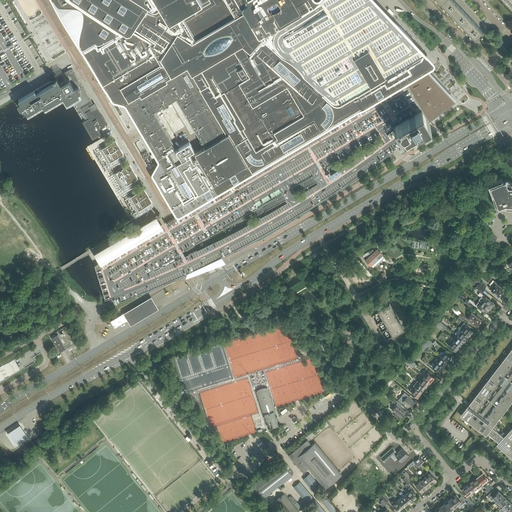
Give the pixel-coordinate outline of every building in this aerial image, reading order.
[(30,0),(15,0),(28,21),(56,5),(52,0),(40,0),(33,5),(30,0)] [(52,0),(58,9),(59,10),(60,11),(61,11),(62,11),(65,10),(66,12),(65,12),(65,13),(65,14),(65,15),(66,16),(67,16),(68,16),(74,25),(73,26),(73,30),(73,31),(73,33),(73,34),(77,40),(91,31),(74,3),(72,0),(67,0),(64,2),(63,0),(62,0),(52,0)] [(81,0),(77,3),(81,9),(81,10),(93,3),(91,0),(81,0)] [(221,121),(225,127),(228,132),(231,131),(239,144),(250,162),(213,184),(205,188),(179,205),(177,205),(178,207),(178,208),(177,209),(177,210),(178,210),(178,211),(179,211),(179,212),(180,211),(181,211),(182,213),(218,191),(227,186),(248,173),(270,160),(286,151),(290,148),(307,139),(308,141),(316,154),(315,154),(317,157),(327,152),(326,151),(321,154),(320,152),(319,152),(311,139),(310,137),(316,133),(337,121),(353,112),(380,95),(414,75),(415,75),(422,71),(423,70),(424,70),(423,68),(420,64),(419,62),(414,65),(413,63),(407,67),(406,67),(400,71),(399,71),(393,75),(392,75),(384,77),(377,81),(378,81),(377,81),(378,82),(377,82),(377,81),(377,82),(370,85),(370,86),(366,88),(367,88),(357,94),(352,97),(348,99),(342,103),(341,103),(340,104),(338,104),(337,105),(336,104),(335,104),(333,104),(332,103),(331,103),(331,102),(330,101),(325,97),(318,91),(312,85),(306,80),(301,76),(303,75),(302,73),(300,74),(300,73),(299,73),(298,72),(298,71),(297,70),(295,68),(294,67),(292,65),(291,65),(290,63),(288,62),(287,61),(286,61),(285,60),(284,60),(283,59),(282,58),(281,58),(280,57),(274,52),(268,46),(259,38),(258,39),(258,38),(244,14),(243,12),(237,3),(243,0),(91,0),(93,3),(94,2),(97,5),(98,4),(102,11),(106,9),(108,13),(110,11),(112,15),(115,13),(117,16),(119,15),(121,19),(124,18),(126,22),(129,20),(131,23),(132,22),(134,26),(135,25),(142,30),(150,35),(158,40),(165,45),(169,47),(169,48),(170,48),(171,49),(171,50),(172,51),(172,52),(172,53),(172,54),(172,55),(172,56),(172,57),(171,58),(170,59),(170,60),(169,60),(169,61),(162,65),(161,65),(155,69),(150,72),(144,75),(138,79),(133,82),(127,85),(121,89),(123,92),(122,93),(122,94),(122,95),(123,96),(124,96),(125,96),(127,99),(141,91),(152,84),(163,78),(175,70),(187,63),(198,81),(201,87),(204,93),(208,98),(210,102),(215,110),(218,115),(221,121)] [(243,0),(237,3),(243,12),(244,14),(258,38),(259,38),(271,30),(272,31),(277,28),(277,27),(310,7),(313,5),(309,0),(243,0)] [(258,38),(258,39),(259,38),(268,46),(274,52),(307,32),(302,25),(309,21),(327,10),(326,8),(318,0),(313,5),(310,7),(277,27),(277,28),(272,31),(271,30),(259,38),(258,38)] [(327,10),(309,21),(313,27),(323,21),(328,29),(313,38),(329,64),(348,52),(356,47),(377,82),(377,81),(377,82),(378,82),(377,81),(378,81),(377,81),(384,77),(392,75),(393,75),(399,71),(400,71),(406,67),(407,67),(413,63),(414,65),(419,62),(421,61),(422,60),(423,59),(424,57),(424,56),(424,54),(424,53),(423,51),(394,21),(392,19),(374,0),(373,0),(318,0),(326,8),(327,10)] [(460,7),(453,0),(442,0),(440,2),(451,15),(460,7)] [(76,2),(74,3),(91,31),(95,38),(100,46),(85,54),(86,56),(87,56),(91,62),(94,67),(93,68),(94,70),(95,69),(97,72),(99,76),(98,76),(98,77),(102,84),(103,84),(114,77),(117,75),(126,70),(131,67),(137,63),(143,60),(154,53),(161,65),(162,65),(159,59),(155,53),(155,51),(154,51),(154,50),(151,51),(129,64),(122,52),(122,51),(121,49),(109,56),(106,52),(106,51),(102,45),(102,44),(98,38),(98,37),(93,30),(91,27),(89,23),(87,20),(85,16),(83,13),(81,10),(81,9),(77,3),(76,2)] [(93,3),(81,10),(83,13),(97,5),(94,2),(93,3)] [(97,5),(83,13),(85,16),(87,20),(102,11),(98,4),(97,5)] [(471,19),(460,7),(451,15),(463,27),(471,19)] [(102,11),(87,20),(89,23),(91,27),(112,15),(110,11),(108,13),(106,9),(102,11)] [(112,15),(91,27),(93,30),(98,37),(98,38),(126,22),(124,18),(121,19),(119,15),(117,16),(115,13),(112,15)] [(483,31),(471,19),(463,27),(474,39),(483,31)] [(126,22),(98,38),(102,44),(102,45),(134,26),(132,22),(131,23),(129,20),(126,22)] [(309,21),(302,25),(307,32),(311,39),(315,46),(319,53),(323,60),(302,73),(303,75),(325,62),(327,67),(331,74),(327,77),(329,80),(336,76),(333,71),(329,64),(313,38),(328,29),(323,21),(313,27),(309,21)] [(134,26),(102,45),(106,51),(106,52),(142,30),(135,25),(134,26)] [(142,30),(106,52),(109,56),(121,49),(122,51),(122,52),(150,35),(142,30)] [(91,31),(77,40),(78,43),(81,47),(95,38),(91,31)] [(307,32),(274,52),(280,57),(311,39),(307,32)] [(150,35),(122,52),(129,64),(151,51),(148,46),(158,40),(150,35)] [(95,38),(81,47),(85,54),(100,46),(95,38)] [(311,39),(280,57),(281,58),(282,58),(283,59),(284,60),(285,60),(286,61),(287,61),(288,62),(315,46),(311,39)] [(158,40),(148,46),(151,51),(154,50),(154,51),(165,45),(158,40)] [(165,45),(154,51),(155,51),(155,53),(159,59),(172,51),(171,50),(171,49),(170,48),(169,48),(169,47),(165,45)] [(288,62),(290,63),(291,65),(292,65),(294,67),(295,68),(319,53),(315,46),(288,62)] [(356,47),(348,52),(357,68),(359,67),(370,86),(370,85),(377,82),(356,47)] [(172,51),(159,59),(162,65),(169,61),(169,60),(170,60),(170,59),(171,58),(172,57),(172,56),(172,55),(172,54),(172,53),(172,52),(172,51)] [(335,91),(325,97),(330,101),(331,102),(331,103),(332,103),(333,104),(335,104),(336,104),(337,105),(338,104),(340,104),(341,103),(342,103),(348,99),(352,97),(357,94),(367,88),(366,88),(370,86),(359,67),(357,68),(348,52),(329,64),(333,71),(336,76),(329,80),(331,84),(335,91)] [(154,53),(143,60),(150,72),(155,69),(161,65),(154,53)] [(319,53),(295,68),(297,70),(298,71),(298,72),(299,73),(300,73),(300,74),(302,73),(323,60),(319,53)] [(143,60),(137,63),(144,75),(150,72),(143,60)] [(303,75),(301,76),(306,80),(327,67),(325,62),(303,75)] [(137,63),(131,67),(138,79),(144,75),(137,63)] [(175,70),(163,78),(174,95),(186,88),(198,81),(187,63),(175,70)] [(131,67),(126,70),(133,82),(138,79),(131,67)] [(327,67),(306,80),(312,85),(327,77),(331,74),(327,67)] [(93,103),(72,69),(72,68),(71,68),(70,68),(53,79),(55,82),(36,93),(34,90),(19,100),(20,102),(18,103),(17,103),(17,104),(18,105),(20,109),(21,109),(22,109),(23,108),(27,114),(43,104),(44,107),(63,96),(69,106),(75,103),(78,103),(82,111),(84,110),(86,112),(90,109),(92,111),(97,107),(94,102),(93,103)] [(316,133),(310,137),(311,139),(319,152),(320,152),(321,154),(326,151),(327,152),(394,112),(400,122),(421,109),(429,122),(455,101),(426,71),(425,69),(424,70),(423,70),(422,71),(415,75),(414,75),(380,95),(353,112),(337,121),(316,133)] [(117,75),(114,77),(121,89),(127,85),(133,82),(126,70),(117,75)] [(103,84),(102,84),(110,96),(121,89),(114,77),(103,84)] [(327,77),(312,85),(318,91),(331,84),(329,80),(327,77)] [(163,78),(152,84),(165,105),(166,104),(167,104),(173,100),(176,98),(174,95),(163,78)] [(186,88),(174,95),(176,98),(178,101),(201,87),(198,81),(186,88)] [(152,84),(141,91),(153,112),(161,107),(165,105),(152,84)] [(331,84),(318,91),(325,97),(335,91),(331,84)] [(201,87),(178,101),(181,106),(204,93),(201,87)] [(124,101),(123,102),(130,114),(143,107),(148,115),(153,112),(141,91),(127,99),(124,101)] [(204,93),(181,106),(186,114),(187,116),(210,102),(208,98),(204,93)] [(210,102),(187,116),(188,119),(189,120),(191,123),(215,110),(210,102)] [(83,121),(93,139),(101,134),(98,130),(107,124),(97,107),(92,111),(90,109),(86,112),(84,110),(82,111),(81,112),(85,120),(83,121)] [(143,107),(130,114),(137,125),(140,130),(140,131),(158,120),(153,112),(148,115),(143,107)] [(400,122),(396,124),(397,126),(404,137),(410,134),(416,131),(417,134),(424,129),(423,127),(429,122),(421,109),(400,122)] [(215,110),(191,123),(192,124),(193,126),(194,129),(218,115),(215,110)] [(162,225),(178,253),(174,256),(173,256),(175,260),(181,257),(188,272),(198,267),(209,262),(220,257),(237,248),(238,248),(253,240),(269,231),(285,222),(301,212),(311,206),(326,196),(337,190),(347,183),(357,176),(367,169),(377,162),(387,154),(392,151),(401,143),(411,136),(410,134),(404,137),(397,126),(396,124),(400,122),(394,112),(327,152),(317,157),(286,176),(259,191),(257,188),(194,226),(185,231),(177,217),(162,225)] [(218,115),(194,129),(195,130),(196,132),(198,135),(221,121),(218,115)] [(158,120),(140,131),(144,136),(161,126),(160,123),(158,120)] [(221,121),(198,135),(198,136),(199,137),(201,140),(225,127),(221,121)] [(161,126),(144,136),(147,142),(165,131),(164,130),(163,129),(161,125),(161,126)] [(225,127),(201,140),(202,142),(205,146),(228,132),(225,127)] [(165,131),(147,142),(157,159),(175,148),(170,140),(168,137),(167,134),(165,131)] [(203,147),(195,152),(198,159),(213,184),(250,162),(239,144),(231,131),(228,132),(205,146),(203,147)] [(182,213),(176,216),(177,216),(177,217),(185,231),(194,226),(257,188),(259,191),(286,176),(317,157),(315,154),(316,154),(308,141),(307,139),(290,148),(286,151),(270,160),(248,173),(227,186),(218,191),(182,213)] [(103,148),(97,151),(107,169),(113,165),(119,162),(120,161),(118,158),(121,156),(119,152),(122,151),(118,144),(115,146),(113,142),(109,144),(103,148)] [(161,166),(155,173),(156,175),(161,172),(166,176),(169,178),(170,182),(172,187),(175,196),(179,205),(205,188),(201,185),(198,182),(190,176),(187,170),(188,169),(187,168),(186,169),(185,166),(187,165),(185,162),(183,164),(179,157),(180,156),(181,156),(183,156),(183,157),(189,153),(194,150),(189,142),(176,150),(173,151),(175,155),(180,162),(184,170),(179,173),(180,174),(177,176),(177,174),(175,175),(164,171),(161,166)] [(175,148),(157,159),(161,166),(164,171),(175,175),(177,174),(177,176),(180,174),(179,173),(184,170),(180,162),(175,155),(173,151),(176,150),(175,148)] [(180,156),(179,157),(183,164),(185,162),(187,165),(185,166),(186,169),(187,168),(188,169),(187,170),(190,176),(198,182),(201,185),(205,188),(213,184),(198,159),(195,152),(192,154),(196,160),(193,162),(189,153),(183,157),(183,156),(181,156),(180,156)] [(117,172),(116,172),(125,187),(131,183),(135,180),(133,177),(136,175),(132,168),(129,170),(127,166),(123,168),(117,172)] [(125,186),(117,172),(111,175),(119,190),(125,186)] [(156,175),(153,177),(162,192),(172,209),(177,205),(179,205),(175,196),(172,187),(170,182),(169,178),(166,176),(161,172),(156,175)] [(490,182),(486,183),(487,184),(496,208),(504,205),(504,204),(505,203),(505,205),(511,204),(511,182),(506,182),(505,179),(502,180),(501,177),(490,182)] [(131,196),(126,199),(136,217),(147,210),(149,209),(148,209),(147,206),(150,204),(149,204),(147,201),(150,199),(146,192),(143,194),(141,190),(137,193),(131,196)] [(99,262),(94,265),(105,299),(112,297),(115,303),(148,289),(165,282),(176,277),(187,272),(188,272),(181,257),(175,260),(173,256),(178,253),(162,225),(157,228),(153,221),(152,220),(95,254),(95,255),(99,262)] [(382,255),(377,249),(365,260),(371,265),(383,255),(382,255)] [(477,284),(484,289),(486,287),(480,282),(481,280),(475,276),(472,279),(478,284),(477,284)] [(503,291),(502,291),(505,288),(495,280),(489,288),(499,295),(500,294),(501,294),(503,291)] [(479,300),(490,308),(492,305),(491,304),(493,302),(480,292),(478,294),(481,296),(479,299),(479,300)] [(152,297),(124,313),(128,320),(130,325),(158,308),(152,297)] [(487,311),(490,308),(479,300),(476,304),(474,303),(470,299),(468,300),(466,299),(463,301),(470,306),(472,304),(477,308),(478,306),(485,312),(486,310),(487,311)] [(392,337),(404,330),(389,303),(377,310),(377,311),(371,315),(386,339),(392,335),(392,337)] [(458,316),(460,314),(461,313),(453,306),(450,309),(453,311),(453,312),(458,316)] [(128,320),(124,313),(111,321),(115,328),(128,320)] [(476,326),(481,321),(471,313),(467,318),(476,326)] [(459,328),(468,336),(472,331),(468,327),(468,326),(464,323),(459,328)] [(455,333),(457,335),(464,341),(464,340),(465,341),(467,338),(466,338),(468,336),(459,328),(455,333)] [(66,348),(58,334),(52,338),(60,352),(66,348)] [(464,341),(457,335),(456,337),(454,335),(451,339),(460,346),(464,341)] [(456,351),(460,346),(451,339),(447,344),(450,346),(449,347),(452,349),(452,348),(456,351)] [(344,351),(338,356),(350,368),(360,358),(355,354),(356,353),(349,345),(343,351),(344,351)] [(511,349),(484,385),(465,409),(465,410),(461,415),(484,433),(485,434),(486,433),(499,443),(497,444),(511,457),(511,349)] [(438,354),(439,355),(447,362),(451,357),(446,353),(447,352),(445,350),(443,353),(442,352),(442,353),(440,352),(438,354)] [(447,362),(439,355),(435,360),(434,360),(443,367),(443,366),(444,366),(446,364),(445,364),(447,362)] [(443,367),(434,360),(430,365),(439,371),(443,367)] [(423,377),(430,382),(434,378),(429,374),(430,373),(428,371),(426,374),(425,373),(424,373),(425,374),(423,377)] [(430,382),(423,377),(422,376),(418,381),(426,387),(430,382)] [(426,387),(418,381),(417,380),(413,385),(422,392),(426,387)] [(417,397),(422,392),(413,385),(409,390),(412,393),(411,393),(414,395),(417,397)] [(269,428),(278,425),(267,389),(266,389),(265,389),(264,388),(263,389),(261,389),(260,390),(259,390),(259,391),(258,391),(258,392),(269,428)] [(388,394),(386,396),(395,403),(397,401),(388,394)] [(405,406),(408,409),(414,402),(407,396),(402,401),(406,404),(405,406)] [(398,417),(400,418),(405,412),(396,404),(392,410),(395,413),(393,415),(397,418),(398,417)] [(28,437),(19,424),(7,432),(15,445),(28,437)] [(325,489),(342,475),(315,442),(311,445),(307,440),(289,455),(303,473),(308,469),(325,489)] [(392,447),(381,457),(385,461),(391,455),(393,453),(395,451),(392,447)] [(394,454),(393,453),(391,455),(394,458),(396,456),(401,462),(409,455),(402,448),(394,454)] [(416,464),(422,459),(420,457),(414,461),(413,460),(408,465),(410,467),(415,463),(416,464)] [(286,467),(282,461),(252,485),(263,498),(292,475),(288,469),(289,468),(288,466),(286,467)] [(437,480),(433,475),(435,473),(431,468),(423,474),(425,476),(432,484),(437,480)] [(408,479),(410,477),(404,469),(402,472),(403,473),(405,476),(408,479)] [(476,477),(482,483),(483,485),(486,483),(485,481),(487,479),(482,473),(476,477)] [(323,491),(321,493),(316,488),(319,486),(309,474),(302,479),(305,482),(308,480),(315,489),(313,491),(319,498),(325,493),(323,491)] [(432,484),(425,476),(423,474),(419,478),(420,479),(421,480),(427,488),(432,484)] [(407,479),(408,479),(405,476),(402,478),(407,483),(405,485),(407,488),(408,490),(406,492),(408,496),(409,495),(412,499),(416,496),(414,493),(415,493),(410,486),(409,487),(408,484),(410,482),(407,479)] [(476,487),(482,483),(476,477),(471,481),(476,487)] [(427,488),(421,480),(420,479),(418,481),(419,482),(416,484),(422,492),(427,488)] [(309,506),(312,503),(318,510),(319,511),(325,511),(299,481),(293,487),(309,506)] [(471,491),(476,487),(471,481),(466,485),(471,491)] [(466,495),(471,491),(466,485),(461,489),(466,495)] [(496,501),(502,494),(498,490),(493,496),(492,495),(489,498),(492,501),(494,498),(496,501)] [(407,503),(412,499),(409,495),(408,496),(406,492),(401,496),(407,503)] [(299,511),(284,494),(277,500),(286,511),(299,511)] [(461,496),(458,498),(458,497),(456,494),(456,495),(455,494),(451,497),(457,506),(459,508),(465,503),(469,508),(472,506),(467,501),(466,502),(461,496)] [(501,505),(507,499),(502,494),(496,501),(501,505)] [(402,507),(407,503),(401,496),(397,499),(399,503),(402,507)] [(465,498),(467,501),(472,506),(474,504),(467,496),(465,498)] [(321,500),(330,511),(334,511),(336,511),(324,497),(321,500)] [(455,507),(457,506),(451,497),(449,499),(448,498),(446,500),(452,509),(455,507)] [(398,511),(402,507),(399,503),(397,499),(394,502),(393,500),(390,502),(395,509),(396,508),(398,511)] [(506,510),(511,503),(507,499),(501,505),(503,507),(501,509),(504,511),(505,510),(506,510)] [(450,511),(452,509),(446,500),(443,502),(444,503),(442,505),(447,511),(449,511),(450,511)]
